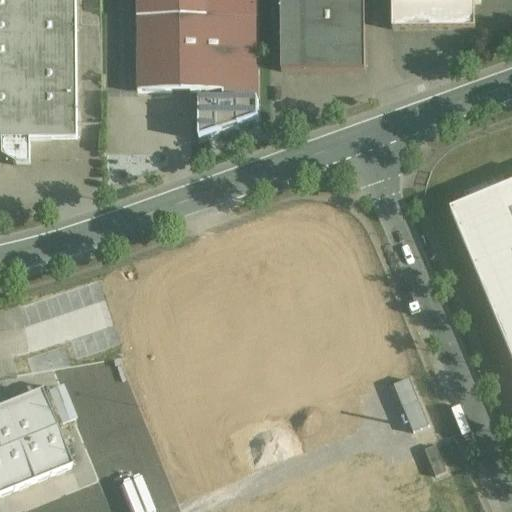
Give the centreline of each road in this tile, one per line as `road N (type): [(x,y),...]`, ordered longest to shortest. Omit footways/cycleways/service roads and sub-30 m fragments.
road 1 (residential): [(511,511),(361,138)]
road 2 (residential): [(361,138),(0,264)]
road 3 (residential): [(511,84),(361,138)]
